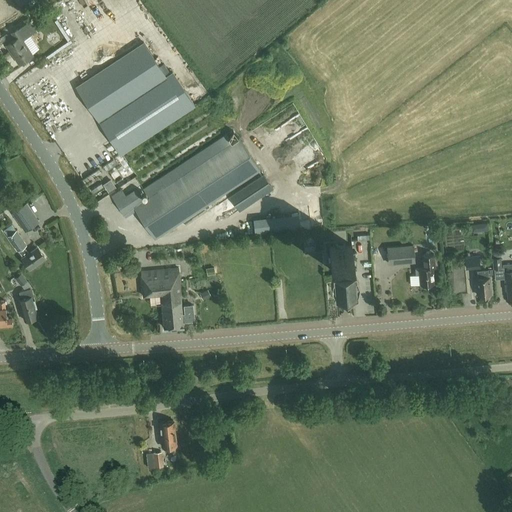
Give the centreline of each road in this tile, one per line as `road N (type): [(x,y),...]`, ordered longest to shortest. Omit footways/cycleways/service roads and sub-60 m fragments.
road 1 (unclassified): [(32,419),(344,386)]
road 2 (unclassified): [(101,350),(77,215),(0,89)]
road 3 (tertiary): [(101,350),(335,331)]
road 4 (tertiary): [(335,331),(511,316)]
road 5 (unclassified): [(344,386),(511,368)]
